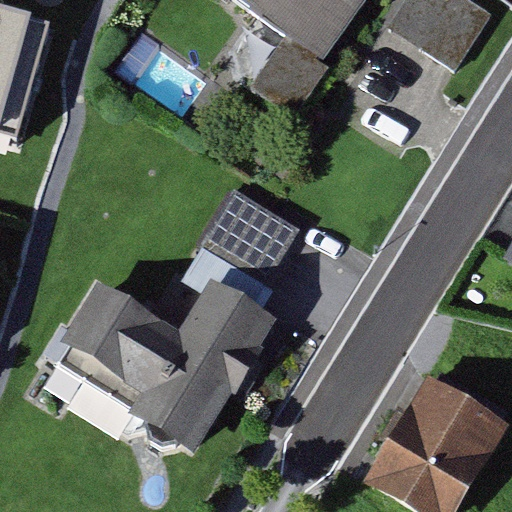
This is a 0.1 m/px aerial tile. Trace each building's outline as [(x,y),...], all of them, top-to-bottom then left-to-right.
[(388,0),(238,0),(334,72),(388,0)] [(465,0),(408,0),(390,36),(462,72),(491,13),(465,0)] [(0,141),(31,151),(64,37),(0,18),(0,141)] [(252,89),(297,114),(323,70),(278,44),(252,89)] [(353,270),(243,199),(203,262),(312,333),(353,270)] [(284,347),(220,301),(187,346),(116,295),(65,366),(200,463),(284,347)] [(471,511),(511,441),(511,430),(439,389),(382,490),(421,511),(471,511)]
